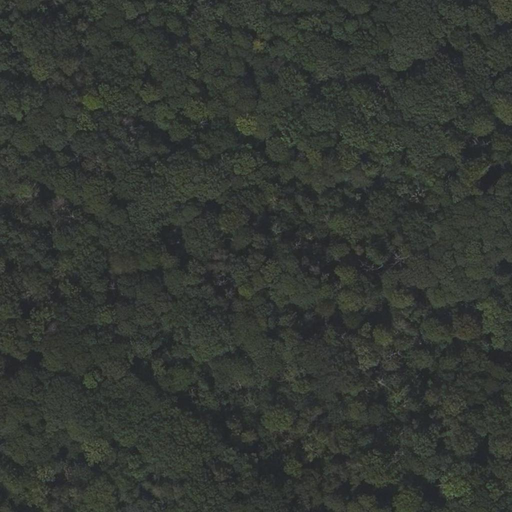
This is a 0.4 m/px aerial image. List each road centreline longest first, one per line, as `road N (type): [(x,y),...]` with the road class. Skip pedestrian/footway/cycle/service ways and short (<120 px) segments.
road 1 (track): [(511,18),(352,93),(227,164),(85,268),(0,343)]
road 2 (track): [(0,363),(95,396),(317,511)]
